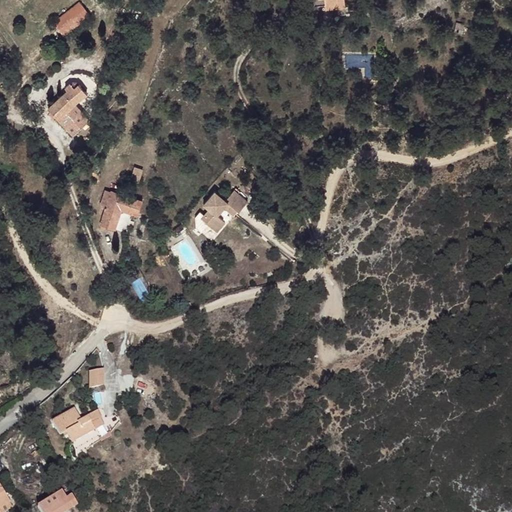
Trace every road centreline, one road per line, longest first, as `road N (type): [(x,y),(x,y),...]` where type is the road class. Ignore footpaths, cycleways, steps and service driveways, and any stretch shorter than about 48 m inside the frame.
road 1 (unclassified): [(319,260),(298,279),(162,326),(113,322),(0,425)]
road 2 (track): [(511,129),(446,160),(353,150),(330,179),(319,260)]
road 3 (track): [(0,195),(44,283),(69,305),(113,322)]
